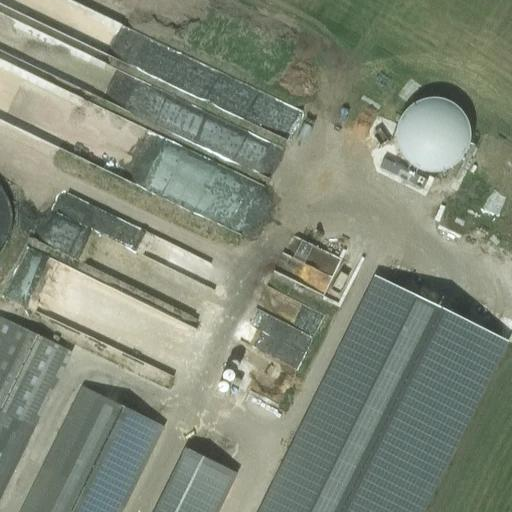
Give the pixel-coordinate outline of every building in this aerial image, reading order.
[(5,130),(16,130),(17,108),(6,107),(5,130)] [(271,195),(241,184),(232,209),(220,205),(223,198),(212,195),(215,188),(212,187),(217,173),(209,170),(196,204),(231,217),(229,222),(257,232),(271,195)] [(0,271),(25,269),(17,182),(0,183),(0,271)] [(65,219),(158,269),(172,243),(79,193),(65,219)] [(371,281),(254,511),(412,511),(497,344),(371,281)] [(264,312),(331,338),(340,314),(273,288),(264,312)] [(167,340),(181,325),(160,305),(145,320),(167,340)] [(0,498),(72,354),(0,318),(0,498)] [(303,365),(311,355),(300,346),(292,356),(303,365)] [(122,511),(164,427),(83,388),(21,511),(122,511)]
